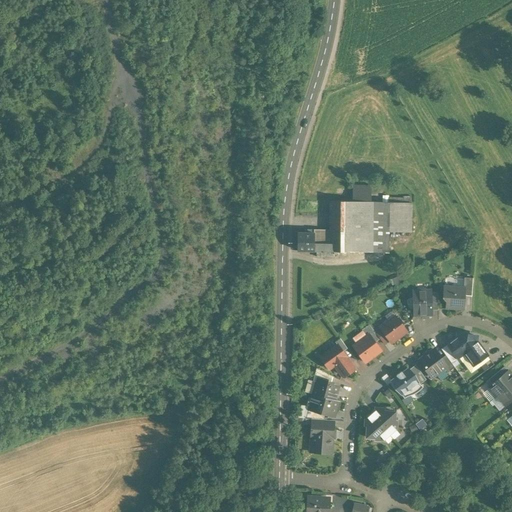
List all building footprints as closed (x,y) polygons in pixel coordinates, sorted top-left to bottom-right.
[(358,186),(358,202),(371,202),(371,186),(358,186)] [(349,230),(350,202),(330,201),(330,231),(330,245),(330,252),(337,252),(349,252),(349,230)] [(358,202),(350,202),(349,230),(370,231),(370,232),(390,232),(410,233),(411,204),(404,203),(371,202),(358,202)] [(349,230),(349,252),(370,253),(370,232),(370,231),(349,230)] [(314,234),(314,245),(330,245),(330,231),(314,231),(314,234)] [(370,232),(370,253),(389,253),(390,232),(370,232)] [(314,234),(297,233),(297,251),(314,252),(314,245),(314,234)] [(472,279),(464,278),(463,288),(464,289),(464,296),(471,296),(472,279)] [(463,288),(444,287),(443,298),(447,302),(446,308),(463,309),(464,296),(464,289),(463,288)] [(430,291),(413,292),(414,316),(431,315),(431,311),(430,293),(430,291)] [(395,316),(379,328),(388,340),(391,344),(407,332),(395,316)] [(374,332),(369,325),(361,330),(366,337),(369,335),(375,343),(380,339),(374,332)] [(388,340),(379,328),(374,332),(380,339),(383,344),(388,340)] [(472,336),(470,337),(463,336),(462,334),(459,334),(457,335),(457,338),(447,345),(457,358),(458,358),(464,353),(473,366),(487,355),(476,341),(476,338),(475,336),(472,336)] [(366,337),(353,347),(365,363),(381,351),(375,343),(369,335),(366,337)] [(347,349),(340,339),(335,343),(337,346),(342,352),(347,349)] [(457,358),(447,345),(441,349),(445,356),(452,364),(459,359),(458,358),(457,358)] [(342,352),(337,346),(321,358),(329,369),(334,366),(341,376),(353,367),(342,352)] [(440,359),(433,350),(419,360),(432,378),(446,368),(446,367),(440,359)] [(452,364),(445,356),(440,359),(446,367),(446,368),(449,372),(454,368),(452,364)] [(426,380),(415,365),(409,370),(419,384),(426,380)] [(505,366),(491,377),(495,382),(508,371),(505,366)] [(409,370),(407,368),(401,373),(401,372),(396,376),(397,376),(391,381),(404,399),(407,397),(413,395),(417,392),(419,391),(421,389),(423,387),(419,384),(409,370)] [(332,377),(316,369),(313,382),(315,382),(316,379),(331,383),(332,377)] [(495,382),(493,384),(492,383),(491,384),(492,385),(489,387),(497,396),(511,384),(511,375),(508,371),(495,382)] [(386,384),(391,381),(386,375),(382,378),(386,384)] [(331,383),(316,379),(315,382),(312,395),(335,401),(338,387),(330,385),(331,383)] [(511,384),(497,396),(505,406),(511,401),(511,400),(511,384)] [(393,393),(388,388),(384,391),(388,397),(393,393)] [(335,401),(312,395),(308,410),(323,414),(328,413),(334,415),(338,402),(335,401)] [(395,412),(383,411),(383,409),(375,409),(375,411),(371,414),(390,435),(396,430),(396,422),(394,421),(395,412)] [(308,410),(307,419),(312,419),(322,420),(323,414),(308,410)] [(390,435),(371,414),(367,418),(365,418),(364,426),(367,426),(366,438),(375,438),(375,440),(384,441),(390,435)] [(322,420),(312,419),(311,426),(333,428),(334,421),(322,420)] [(333,428),(311,426),(310,447),(332,448),(333,428)] [(386,452),(375,462),(379,466),(390,457),(386,452)] [(325,499),(307,498),(306,511),(328,511),(329,503),(327,503),(325,501),(325,499)]
